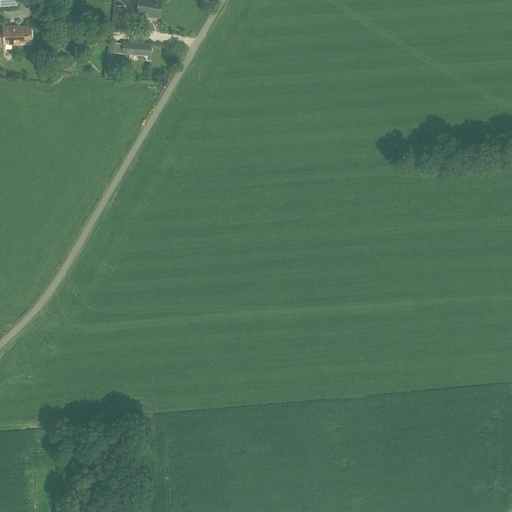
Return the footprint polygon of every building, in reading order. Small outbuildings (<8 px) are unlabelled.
[(44,6),(56,9),(57,0),(42,0),(42,5),(43,7),(44,6)] [(138,0),(136,14),(159,18),(162,0),(138,0)] [(110,31),(123,32),(125,16),(122,15),(124,5),(114,3),(110,31)] [(0,42),(3,42),(3,44),(19,44),(19,43),(31,43),(31,26),(18,26),(2,26),(2,30),(0,30),(0,42)] [(122,52),(150,54),(151,43),(123,41),(122,52)] [(105,77),(112,78),(117,43),(110,42),(105,77)]
